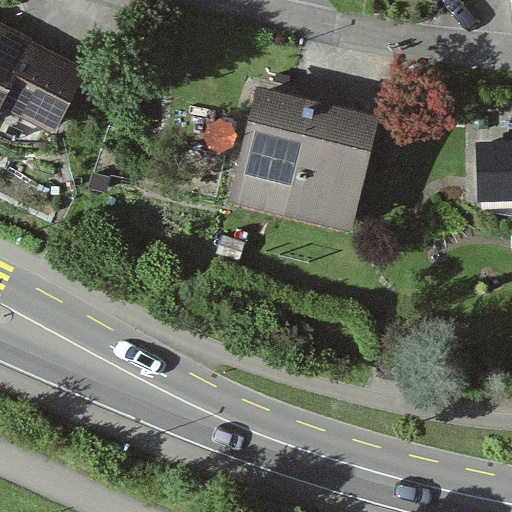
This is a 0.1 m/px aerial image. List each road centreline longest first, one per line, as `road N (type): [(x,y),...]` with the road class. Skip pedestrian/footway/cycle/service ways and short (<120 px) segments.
road 1 (secondary): [(511,507),(343,466),(173,398),(0,313)]
road 2 (residential): [(511,66),(390,53),(192,0)]
